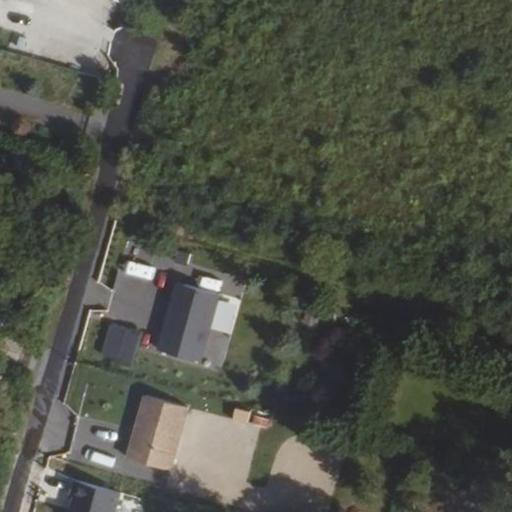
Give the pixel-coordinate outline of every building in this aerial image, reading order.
[(66,58),(73,27),(42,21),(35,52),(66,58)] [(167,292),(172,263),(185,265),(186,255),(140,248),(138,264),(126,262),(123,285),(167,292)] [(245,350),(255,318),(220,307),(211,339),(245,350)] [(121,354),(130,325),(114,320),(106,349),(121,354)] [(150,391),(132,454),(176,466),(194,403),(150,391)] [(229,423),(263,429),(265,414),(231,409),(229,423)] [(222,436),(217,466),(247,471),(252,441),(222,436)]
